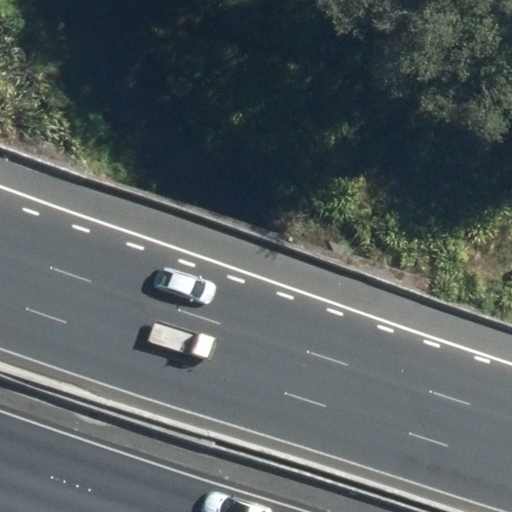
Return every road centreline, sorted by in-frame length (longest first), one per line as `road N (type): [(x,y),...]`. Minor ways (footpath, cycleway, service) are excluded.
road 1 (motorway): [(0,291),(511,463)]
road 2 (motorway): [(145,511),(0,460)]
